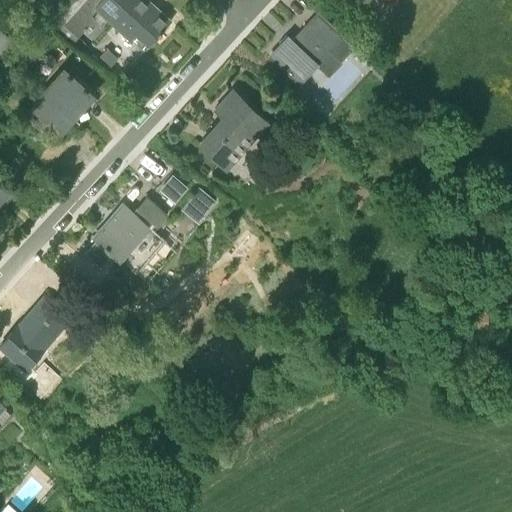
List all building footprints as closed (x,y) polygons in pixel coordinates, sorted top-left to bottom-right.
[(84,0),(61,25),(76,39),(94,20),(91,17),(97,10),(131,42),(143,52),(149,46),(148,45),(170,21),(157,9),(153,13),(148,8),(151,5),(145,0),(84,0)] [(272,53),(270,55),(301,85),(319,65),(317,63),(328,51),(340,62),(353,48),(343,38),(344,37),(317,13),(292,41),(287,36),(282,42),(280,40),(270,51),(272,53)] [(63,71),(45,92),(73,116),(91,95),(63,71)] [(200,143),(227,168),(268,124),(231,89),(214,108),(224,117),(200,143)] [(73,116),(45,92),(26,113),(54,137),(72,117),(78,122),(79,121),(73,116)] [(199,190),(184,211),(199,222),(214,201),(199,190)] [(93,237),(120,260),(121,260),(135,273),(165,240),(144,221),(147,217),(157,226),(167,215),(146,198),(133,213),(122,204),(93,237)] [(494,303),(468,302),(466,328),(488,329),(488,315),(493,316),(494,303)] [(18,324),(0,344),(0,346),(29,372),(48,351),(44,348),(60,331),(34,308),(19,325),(18,324)]
